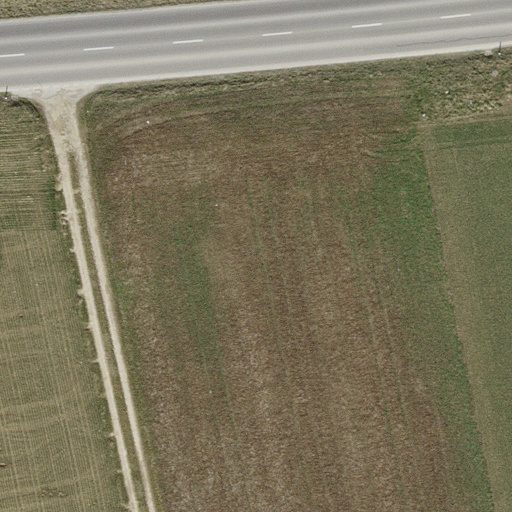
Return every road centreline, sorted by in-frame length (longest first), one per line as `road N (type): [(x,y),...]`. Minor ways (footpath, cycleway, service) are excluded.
road 1 (primary): [(0,56),(511,9)]
road 2 (track): [(145,511),(53,52)]
